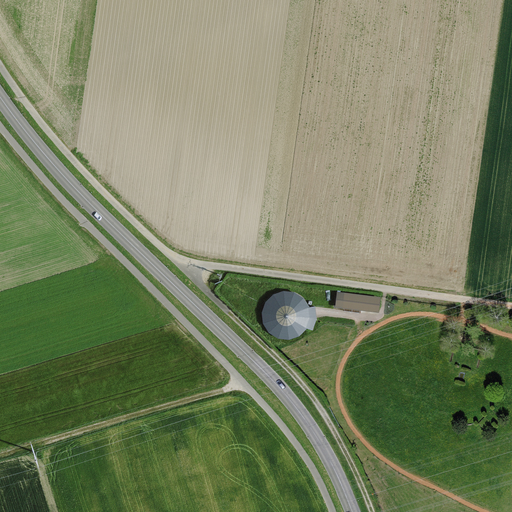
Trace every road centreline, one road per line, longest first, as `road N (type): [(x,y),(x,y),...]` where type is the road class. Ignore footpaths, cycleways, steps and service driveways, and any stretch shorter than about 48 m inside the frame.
road 1 (track): [(0,64),(91,178),(178,261),(511,305)]
road 2 (primary): [(0,96),(69,182),(295,405),(351,511)]
road 3 (track): [(0,125),(282,426),(333,511)]
road 4 (track): [(372,511),(303,386),(178,261)]
road 5 (track): [(0,453),(243,383)]
